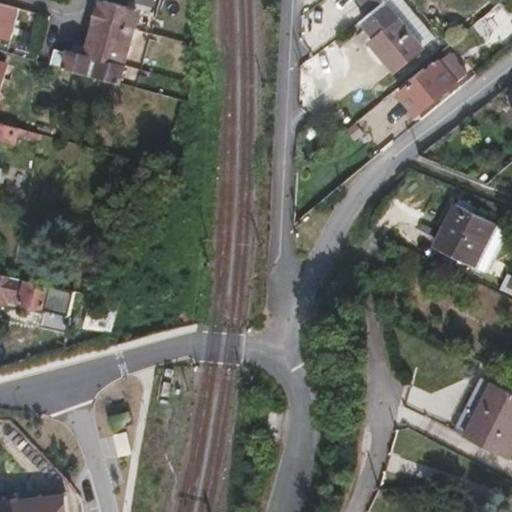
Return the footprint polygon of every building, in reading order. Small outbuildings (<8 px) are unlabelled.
[(0,0),(0,31),(15,35),(22,2),(11,0),(0,0)] [(88,43),(91,44),(88,55),(122,65),(132,29),(120,26),(125,7),(101,0),(88,43)] [(363,0),(371,11),(385,1),(385,0),(363,0)] [(418,41),(429,31),(403,0),(385,0),(385,1),(418,41)] [(418,41),(385,1),(371,11),(363,17),(378,36),(371,42),(394,71),(423,48),(418,41)] [(49,65),(117,83),(122,65),(88,55),(68,49),(67,55),(53,50),(49,65)] [(416,113),(455,81),(439,61),(400,93),(404,98),(400,101),(409,112),(413,109),(416,113)] [(36,134),(0,123),(0,140),(11,143),(14,134),(34,140),(36,134)] [(472,265),(490,222),(451,207),(433,249),(472,265)] [(40,307),(46,285),(0,274),(0,301),(1,302),(3,297),(40,307)] [(90,306),(87,327),(104,329),(107,308),(90,306)] [(458,435),(485,380),(476,375),(448,430),(458,435)] [(498,455),(511,426),(511,393),(485,380),(458,435),(498,455)] [(111,425),(130,419),(127,407),(108,413),(111,425)] [(511,461),(511,426),(498,455),(511,461)] [(0,511),(64,511),(64,496),(15,499),(14,496),(0,497),(0,511)]
